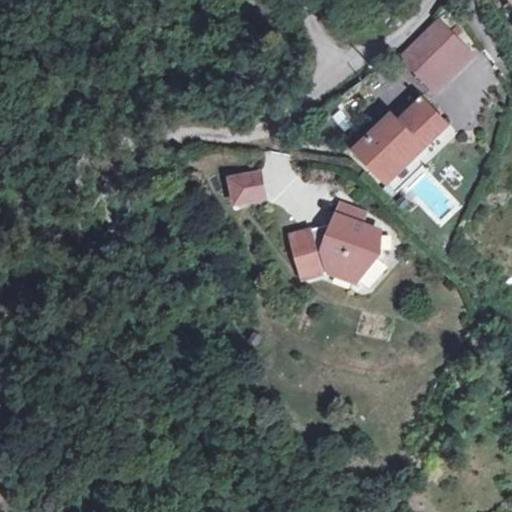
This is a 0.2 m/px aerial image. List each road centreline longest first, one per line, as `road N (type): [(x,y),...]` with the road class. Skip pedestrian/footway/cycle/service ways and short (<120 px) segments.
road 1 (track): [(184,130),(155,130),(115,170),(111,283),(99,340),(72,377),(52,428),(52,467),(74,511)]
road 2 (residential): [(331,80),(266,131),(184,130)]
